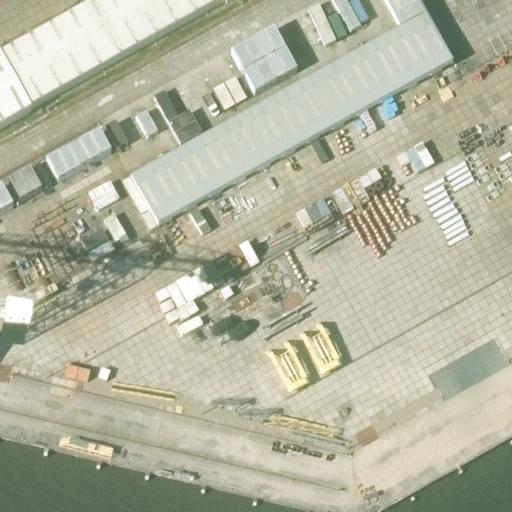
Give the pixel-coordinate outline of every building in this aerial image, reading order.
[(225,4),(232,0),(104,0),(0,59),(0,130),(30,114),(29,113),(224,2),(225,4)] [(413,0),(381,0),(399,32),(130,181),(157,230),(450,67),(413,0)] [(327,0),(284,24),(307,67),(351,43),(327,0)] [(277,32),(234,49),(251,93),(295,76),(277,32)] [(226,57),(204,66),(224,111),(246,101),(226,57)] [(178,145),(201,135),(191,113),(168,124),(178,145)] [(59,181),(110,153),(99,133),(48,162),(59,181)] [(43,191),(32,170),(9,182),(20,203),(43,191)] [(0,214),(12,209),(3,188),(0,188),(0,214)] [(390,255),(390,433),(511,361),(511,322),(507,325),(491,325),(499,329),(490,345),(483,334),(476,334),(478,329),(467,310),(469,306),(460,291),(459,292),(442,282),(441,280),(431,275),(431,263),(422,263),(427,255),(390,255)]
